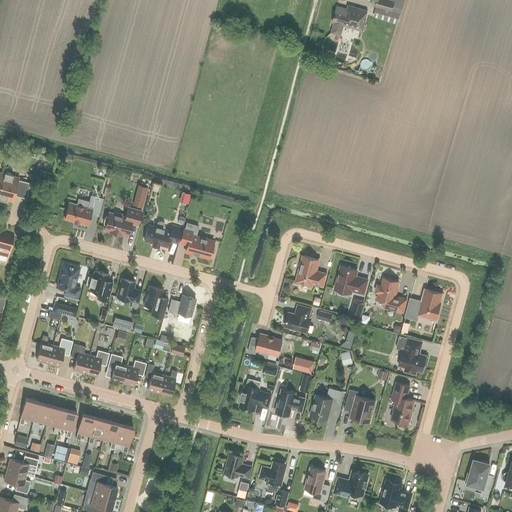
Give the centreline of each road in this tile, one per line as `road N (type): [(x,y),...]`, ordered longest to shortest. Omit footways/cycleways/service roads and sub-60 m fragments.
road 1 (residential): [(433,456),(424,435),(464,292),(459,278),(296,234),(284,244),(269,295)]
road 2 (residential): [(181,416),(283,443),(409,462),(433,456)]
road 3 (residential): [(52,243),(217,281)]
road 4 (residential): [(14,370),(141,403),(153,413)]
road 5 (residential): [(217,281),(181,416)]
road 6 (residential): [(14,370),(52,243)]
